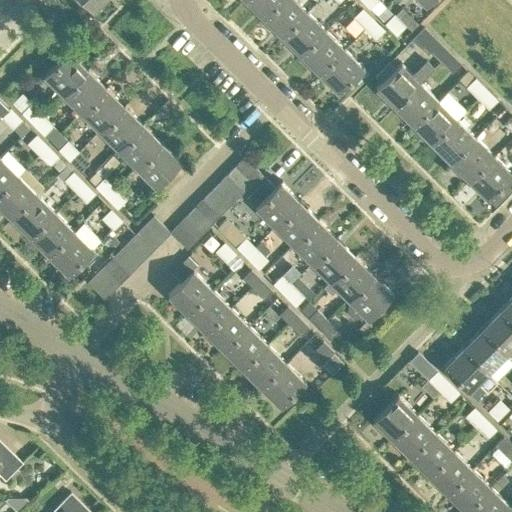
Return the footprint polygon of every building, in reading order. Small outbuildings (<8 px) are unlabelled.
[(101,0),(84,0),(93,8),(101,0)] [(245,0),(263,17),(279,0),(245,0)] [(279,0),(263,17),(281,35),(307,10),(297,0),(279,0)] [(37,12),(35,4),(27,2),(22,7),(24,15),(31,17),(37,12)] [(353,15),(364,26),(372,18),(362,7),(353,15)] [(281,35),(300,54),(325,28),(307,10),(281,35)] [(385,22),(396,32),(404,24),(393,13),(385,22)] [(372,18),(364,26),(375,37),(383,28),(372,18)] [(300,54),(318,72),(344,47),(325,28),(300,54)] [(429,49),(440,59),(448,51),(438,40),(429,49)] [(344,47),(318,72),(337,91),(363,65),(344,47)] [(42,74),(61,92),(87,67),(68,48),(42,74)] [(448,51),(440,59),(451,70),(459,61),(448,51)] [(394,105),(419,80),(433,66),(425,58),(412,72),(400,61),(375,87),(394,105)] [(61,92),(80,111),(105,85),(87,67),(61,92)] [(466,85),(477,96),(485,87),(475,77),(466,85)] [(394,105),(412,124),(438,98),(419,80),(394,105)] [(80,111),(98,129),(124,104),(105,85),(80,111)] [(485,87),(477,96),(489,108),(498,100),(485,87)] [(412,124),(431,142),(457,116),(438,98),(412,124)] [(22,111),(33,121),(41,113),(30,102),(22,111)] [(98,129),(117,148),(142,122),(124,104),(98,129)] [(1,115),(12,126),(20,117),(9,107),(1,115)] [(41,113),(33,121),(43,132),(52,124),(41,113)] [(503,122),(511,131),(511,113),(503,122)] [(431,142),(450,161),(475,135),(457,116),(431,142)] [(117,148),(135,166),(161,140),(142,122),(117,148)] [(28,141),(38,152),(46,144),(36,133),(28,141)] [(450,161),(468,179),(494,153),(475,135),(450,161)] [(59,148),(69,158),(78,150),(67,139),(59,148)] [(161,140),(135,166),(154,185),(180,159),(161,140)] [(46,144),(38,152),(49,163),(57,154),(46,144)] [(78,150),(69,158),(80,169),(88,161),(78,150)] [(511,171),(494,153),(468,179),(487,198),(511,172),(511,171)] [(0,191),(18,173),(0,154),(0,191)] [(244,155),(235,164),(252,181),(261,172),(244,155)] [(235,164),(227,172),(244,189),(252,181),(235,164)] [(64,178),(75,189),(83,181),(72,170),(64,178)] [(227,172),(219,180),(236,197),(244,189),(227,172)] [(0,191),(0,205),(11,217),(37,191),(18,173),(0,191)] [(96,184),(106,195),(115,187),(104,176),(96,184)] [(219,180),(210,189),(227,205),(236,197),(219,180)] [(254,206),(273,224),(299,199),(280,180),(254,206)] [(83,181),(75,189),(85,200),(94,191),(83,181)] [(115,187),(106,195),(117,206),(125,197),(115,187)] [(210,189),(202,197),(219,214),(227,205),(210,189)] [(11,217),(30,236),(55,210),(37,191),(11,217)] [(202,197),(194,205),(211,222),(219,214),(202,197)] [(273,224),(292,243),(317,217),(299,199),(273,224)] [(194,205),(186,213),(203,230),(211,222),(194,205)] [(102,216),(113,227),(121,219),(110,208),(102,216)] [(30,236),(48,254),(74,228),(55,210),(30,236)] [(186,213),(178,222),(195,238),(203,230),(186,213)] [(153,214),(145,222),(162,239),(170,230),(169,230),(153,214)] [(292,243),(310,261),(336,235),(317,217),(292,243)] [(145,222),(136,230),(154,247),(162,239),(145,222)] [(178,222),(169,230),(170,230),(186,247),(195,238),(178,222)] [(74,228),(48,254),(67,273),(93,247),(74,228)] [(136,230),(128,239),(145,255),(154,247),(136,230)] [(310,261),(329,280),(355,254),(336,235),(310,261)] [(237,245),(247,256),(256,247),(245,236),(237,245)] [(128,239),(120,247),(137,264),(145,255),(128,239)] [(215,249),(226,260),(235,252),(224,241),(215,249)] [(120,247),(112,255),(129,272),(137,264),(120,247)] [(256,247),(247,256),(258,266),(266,258),(256,247)] [(167,293),(186,312),(212,286),(193,267),(197,263),(188,254),(171,271),(180,280),(167,293)] [(336,287),(347,298),(373,272),(355,254),(329,280),(323,286),(331,293),(336,287)] [(112,255),(104,263),(121,280),(129,272),(112,255)] [(104,263),(95,272),(112,289),(121,280),(104,263)] [(242,276),(253,287),(261,278),(250,267),(242,276)] [(112,289),(95,272),(87,280),(104,297),(112,289)] [(373,272),(347,298),(347,312),(352,316),(365,316),(366,317),(392,291),(373,272)] [(273,282),(284,292),(292,284),(282,273),(273,282)] [(261,278),(253,287),(263,297),(272,289),(261,278)] [(292,284),(284,292),(295,303),(303,294),(292,284)] [(186,312),(205,331),(230,305),(212,286),(186,312)] [(511,293),(498,308),(511,321),(511,293)] [(279,312),(290,323),(298,315),(287,304),(279,312)] [(205,331),(223,349),(249,323),(230,305),(205,331)] [(308,316),(319,327),(327,318),(316,308),(308,316)] [(511,321),(498,308),(480,326),(506,352),(511,345),(511,321)] [(298,315),(290,323),(300,334),(309,325),(298,315)] [(327,318),(319,327),(329,337),(338,329),(327,318)] [(223,349),(242,367),(267,342),(249,323),(223,349)] [(480,326),(461,345),(487,370),(506,352),(480,326)] [(314,348),(325,358),(333,350),(323,339),(314,348)] [(242,367),(260,386),(286,360),(267,342),(242,367)] [(487,370),(461,345),(443,364),(468,389),(487,370)] [(286,360),(260,386),(279,405),(305,379),(286,360)] [(428,378),(439,388),(447,380),(437,369),(428,378)] [(447,380),(439,388),(450,399),(458,390),(447,380)] [(372,418),(391,437),(416,411),(397,392),(372,418)] [(372,416),(382,406),(372,397),(363,407),(372,416)] [(488,409),(496,417),(507,406),(499,398),(488,409)] [(465,414),(476,425),(484,416),(474,406),(465,414)] [(391,437),(409,455),(435,429),(416,411),(391,437)] [(484,416),(476,425),(487,435),(495,427),(484,416)] [(409,455),(428,474),(454,448),(435,429),(409,455)] [(0,473),(5,478),(22,460),(0,438),(0,473)] [(502,451),(511,461),(511,443),(510,442),(502,451)] [(428,474),(447,492),(472,466),(454,448),(428,474)] [(447,492),(465,510),(491,485),(472,466),(447,492)] [(491,485),(465,510),(466,511),(501,511),(510,503),(491,485)] [(56,511),(91,511),(92,511),(70,490),(53,508),(56,511)]
